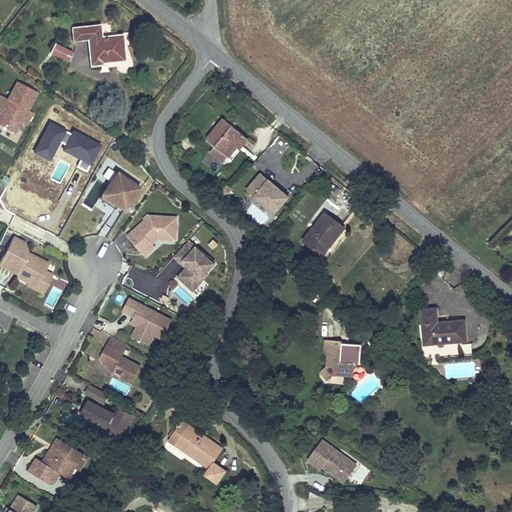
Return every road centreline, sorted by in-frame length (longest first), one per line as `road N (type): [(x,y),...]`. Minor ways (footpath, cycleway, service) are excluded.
road 1 (residential): [(213,55),(165,116),(158,148),(236,232),(241,265),(216,375),(286,481),(290,511)]
road 2 (tertiary): [(511,298),(213,55)]
road 3 (unclassified): [(96,265),(0,451)]
